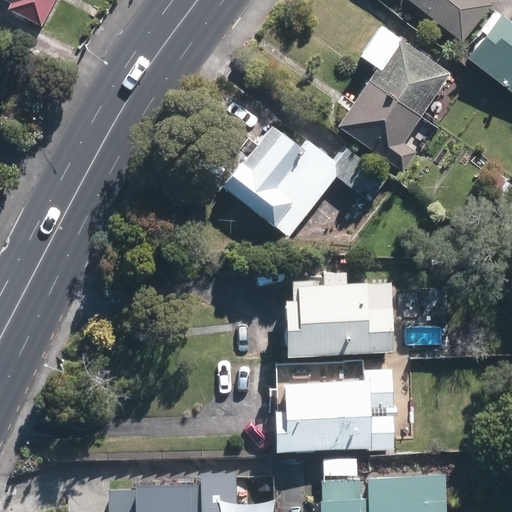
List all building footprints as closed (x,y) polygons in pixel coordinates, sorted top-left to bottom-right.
[(46,0),(5,0),(4,3),(37,19),(46,0)] [(411,0),(458,37),(486,0),(411,0)] [(511,0),(503,12),(494,5),(460,49),(511,88),(511,0)] [(439,117),(460,86),(442,74),(447,67),(392,29),(374,17),(353,47),(371,59),(362,73),(361,73),(417,111),(421,105),(439,117)] [(400,136),(417,111),(361,73),(330,118),(399,165),(413,145),(400,136)] [(286,231),(332,170),(368,198),(386,174),(342,141),(332,155),(301,132),(296,139),(266,117),(238,155),(235,152),(216,178),(270,220),(270,219),(286,231)] [(511,191),(511,181),(491,167),(481,180),(507,198),(511,191)] [(350,281),(350,270),(327,270),(326,282),(315,282),(315,278),(294,278),(295,295),(288,295),(289,354),(398,352),(397,281),(350,281)] [(277,448),(370,446),(370,450),(399,450),(397,367),(369,368),(369,376),(285,378),(286,404),(276,405),(277,448)] [(353,462),(320,460),(319,474),(352,477),(353,462)] [(104,486),(105,511),(227,511),(227,504),(238,503),(236,472),(201,474),(201,482),(104,486)] [(445,511),(444,475),(368,478),(369,497),(360,498),(359,480),(321,481),(321,500),(321,511),(445,511)]
